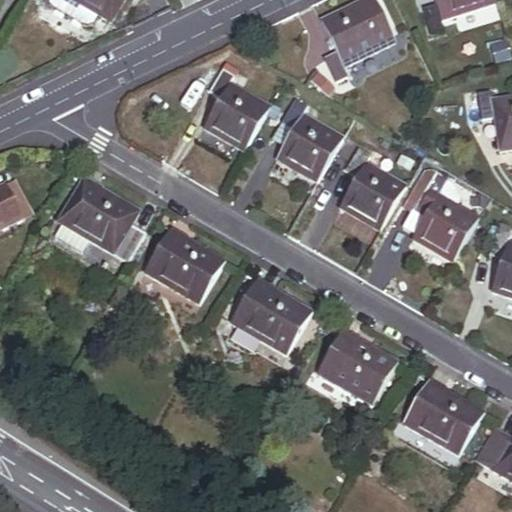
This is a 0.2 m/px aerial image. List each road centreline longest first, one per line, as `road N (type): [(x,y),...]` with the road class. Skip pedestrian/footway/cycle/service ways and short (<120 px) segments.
road 1 (residential): [(38,109),(511,394)]
road 2 (residential): [(38,109),(265,0)]
